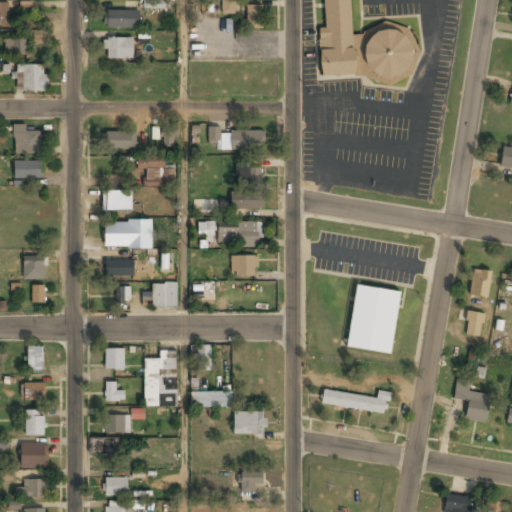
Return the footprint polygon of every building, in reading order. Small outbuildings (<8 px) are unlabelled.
[(164,9),(164,0),(160,0),(142,0),(142,8),(164,9)] [(320,76),(351,74),(385,83),(396,82),(399,72),(404,71),(411,47),(409,29),(396,25),(394,30),(368,32),(368,34),(351,35),(349,0),(322,0),(325,28),(318,28),(319,38),(318,40),(320,76)] [(235,14),(235,1),(222,1),(222,14),(235,14)] [(0,24),(9,25),(9,2),(0,2),(0,24)] [(246,6),(246,29),(262,29),(262,6),(246,6)] [(139,11),(105,11),(105,27),(139,27),(139,11)] [(133,39),(104,39),(104,60),(133,60),(133,39)] [(27,40),(5,40),(5,55),(27,55),(27,40)] [(46,90),(46,65),(16,65),(16,90),(46,90)] [(14,125),(14,154),(41,154),(41,131),(27,131),(27,125),(14,125)] [(175,125),(160,126),(161,147),(175,147),(175,125)] [(263,148),(262,133),(221,133),(220,129),(209,129),(210,149),(263,148)] [(135,133),(106,133),(106,150),(135,150),(135,133)] [(168,186),(168,170),(164,170),(164,158),(137,158),(137,170),(145,170),(145,186),(168,186)] [(41,162),(14,162),(14,180),(41,180),(41,162)] [(236,165),(236,186),(261,186),(261,165),(236,165)] [(102,192),(102,212),(132,212),(132,192),(102,192)] [(263,210),(263,192),(230,192),(230,210),(263,210)] [(197,222),(197,231),(205,231),(205,239),(214,239),(213,221),(197,222)] [(104,247),(146,247),(146,223),(104,223),(104,247)] [(217,223),(217,246),(258,246),(258,223),(217,223)] [(46,257),(24,257),(24,269),(46,269),(46,257)] [(257,257),(230,257),(230,277),(257,277),(257,257)] [(133,261),(105,261),(105,277),(133,277),(133,261)] [(469,295),(487,297),(490,271),(471,269),(469,295)] [(151,309),(177,309),(177,285),(153,285),(153,297),(151,297),(151,309)] [(399,292),(355,286),(346,349),(391,355),(399,292)] [(32,287),(32,304),(44,304),(44,287),(32,287)] [(130,288),(115,288),(115,305),(130,305),(130,288)] [(464,334),(479,337),(483,313),(468,311),(464,334)] [(210,345),(189,346),(190,362),(195,362),(195,371),(210,370),(210,345)] [(43,347),(27,347),(27,375),(43,375),(43,347)] [(104,371),(124,371),(124,350),(104,350),(104,371)] [(144,360),(145,408),(177,407),(177,378),(161,378),(161,371),(177,371),(176,352),(159,352),(159,359),(144,360)] [(489,394),(468,391),(469,381),(455,379),(453,399),(467,400),(465,420),(485,422),(489,394)] [(104,383),(104,402),(125,402),(125,391),(115,391),(115,383),(104,383)] [(21,384),(21,400),(44,400),(44,384),(21,384)] [(376,397),(322,390),(321,404),(384,413),(385,401),(389,402),(390,393),(377,391),(376,397)] [(191,409),(232,409),(232,393),(191,393),(191,409)] [(141,419),(142,409),(131,409),(130,419),(141,419)] [(25,411),(25,437),(44,437),(44,411),(25,411)] [(233,435),(265,435),(265,413),(233,413),(233,435)] [(104,416),(104,434),(129,434),(129,416),(104,416)] [(90,440),(90,455),(114,455),(114,440),(90,440)] [(21,445),(21,466),(46,466),(46,445),(21,445)] [(11,470),(0,470),(0,480),(11,480),(11,470)] [(240,494),(261,494),(261,474),(240,474),(240,494)] [(104,497),(126,497),(126,479),(104,479),(104,497)] [(44,481),(22,481),(22,489),(16,489),(16,499),(44,499),(44,481)] [(443,511),(471,511),(472,496),(444,495),(443,511)] [(132,511),(132,500),(104,501),(104,511),(132,511)] [(487,511),(499,511),(501,502),(489,500),(487,511)]
